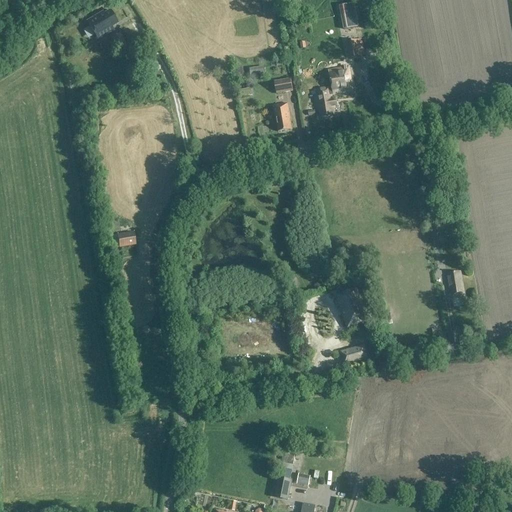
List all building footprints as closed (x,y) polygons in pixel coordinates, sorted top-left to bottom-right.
[(354,4),(341,6),(345,30),(359,27),(354,4)] [(103,13),(87,22),(97,40),(113,30),(111,27),(117,24),(110,11),(104,14),(103,13)] [(119,34),(112,38),(117,47),(124,43),(119,34)] [(349,58),(365,56),(361,39),(346,42),(349,58)] [(264,67),(249,69),(250,77),(265,75),(264,67)] [(316,96),(317,105),(320,118),(333,116),(332,107),(337,106),(336,99),(332,100),(331,96),(353,92),(348,68),(328,71),(331,88),(318,91),(319,96),(316,96)] [(290,80),(275,82),(277,94),(292,91),(290,80)] [(290,120),(287,104),(272,107),(274,116),(275,116),(278,133),(291,130),(289,120),(290,120)] [(111,237),(114,249),(119,248),(135,245),(133,233),(118,236),(111,237)] [(460,272),(447,274),(452,299),(464,297),(460,272)] [(355,325),(354,323),(359,321),(360,323),(367,321),(356,290),(349,292),(350,294),(345,296),(344,294),(337,296),(341,307),(343,306),(346,316),(344,317),(348,327),(355,325)] [(457,332),(448,334),(451,348),(460,346),(457,332)] [(344,365),(367,359),(364,347),(341,353),(344,365)] [(284,455),(284,468),(293,467),(293,455),(284,455)] [(298,475),(296,484),(308,487),(310,477),(298,475)] [(278,477),(274,498),(288,501),(292,480),(278,477)] [(186,511),(188,504),(181,503),(179,511),(186,511)]
